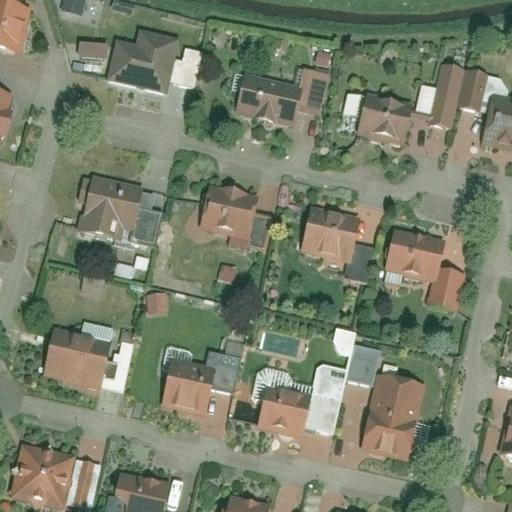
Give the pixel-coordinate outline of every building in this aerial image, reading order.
[(19,6),(0,0),(0,53),(5,55),(19,6)] [(63,0),(60,14),(80,19),(85,0),(63,0)] [(97,34),(87,80),(153,95),(156,79),(178,83),(185,49),(161,43),(163,32),(125,24),(122,39),(97,34)] [(352,89),(341,130),(386,142),(396,106),(419,112),(416,124),(437,129),(454,66),(422,58),(417,77),(401,73),(394,100),(352,89)] [(228,66),(217,112),(281,128),(287,106),(307,111),(317,73),(293,67),(289,81),(228,66)] [(463,142),(511,154),(511,97),(477,88),(463,142)] [(64,202),(58,224),(112,240),(114,234),(138,241),(146,214),(122,207),(130,179),(68,160),(56,199),(64,202)] [(193,173),(178,228),(232,242),(246,246),(255,212),(241,209),(247,187),(193,173)] [(295,201),(283,249),(326,260),(322,273),(351,280),(360,248),(340,243),(347,213),(295,201)] [(379,223),(368,269),(416,280),(411,305),(440,311),(449,270),(424,264),(430,235),(379,223)] [(82,284),(79,295),(99,300),(106,271),(75,264),(71,281),(82,284)] [(219,279),(234,282),(236,271),(221,268),(219,279)] [(131,288),(133,309),(154,307),(152,286),(131,288)] [(25,370),(82,386),(96,337),(39,321),(25,370)] [(343,448),(394,461),(414,380),(363,368),(368,348),(333,339),(324,375),(359,384),(343,448)] [(153,354),(142,404),(193,415),(198,390),(218,394),(227,356),(195,349),(192,362),(153,354)] [(252,385),(239,426),(288,441),(293,424),(314,431),(323,399),(288,389),(286,395),(252,385)] [(482,449),(511,455),(511,397),(495,394),(482,449)] [(412,427),(413,451),(426,450),(425,427),(412,427)] [(7,441),(0,467),(0,499),(41,511),(47,511),(52,501),(74,509),(85,467),(60,460),(62,457),(7,441)] [(106,471),(96,511),(162,511),(147,508),(153,482),(106,471)] [(207,510),(206,511),(254,511),(257,500),(218,490),(213,511),(207,510)] [(511,511),(511,505),(499,502),(496,511),(511,511)]
